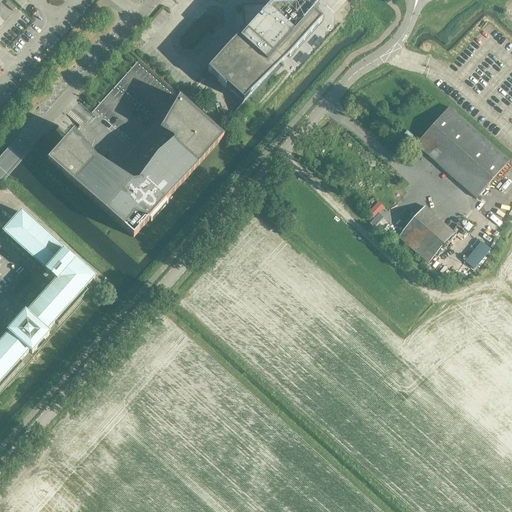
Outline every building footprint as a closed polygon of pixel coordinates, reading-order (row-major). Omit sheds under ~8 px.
[(230,46),(208,71),(225,89),(226,87),(243,103),(280,62),(277,59),(283,52),(289,57),(321,21),(301,3),(268,4),(268,8),(246,10),(247,32),(243,32),(243,39),(234,49),(230,46)] [(48,161),(64,176),(85,152),(90,158),(93,162),(97,164),(116,178),(121,181),(126,185),(130,190),(133,195),(147,186),(146,183),(147,180),(148,177),(157,164),(161,159),(177,145),(178,143),(178,140),(177,137),(175,135),(172,134),(162,128),(179,98),(138,61),(48,161)] [(511,83),(502,84),(503,102),(511,101),(511,99),(511,98),(511,97),(511,83)] [(188,98),(206,115),(210,110),(192,93),(188,98)] [(85,152),(64,176),(133,238),(223,138),(179,98),(162,128),(172,134),(175,135),(177,137),(178,140),(178,143),(177,145),(161,159),(157,164),(148,177),(147,180),(146,183),(147,186),(133,195),(130,190),(126,185),(121,181),(116,178),(97,164),(93,162),(90,158),(85,152)] [(475,199),(509,161),(449,108),(415,145),(475,199)] [(398,237),(400,238),(428,264),(455,234),(425,207),(398,237)] [(56,282),(26,315),(25,314),(19,320),(21,321),(18,325),(15,328),(13,327),(8,333),(9,334),(0,344),(0,390),(23,365),(20,362),(29,352),(32,355),(49,335),(46,333),(55,323),(58,325),(88,292),(85,290),(95,279),(75,261),(74,262),(65,253),(21,213),(3,233),(9,238),(7,240),(6,241),(39,270),(42,268),(46,272),(46,273),(56,282)] [(476,269),(490,247),(480,240),(466,263),(476,269)] [(55,323),(46,333),(49,335),(32,355),(29,352),(20,362),(23,365),(0,390),(0,394),(25,366),(100,284),(95,279),(85,290),(88,292),(58,325),(55,323)]
